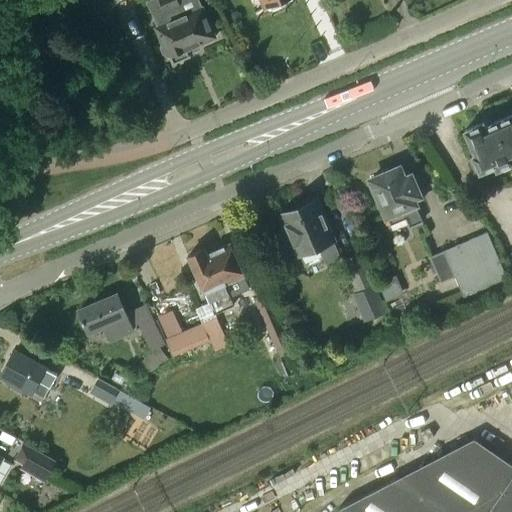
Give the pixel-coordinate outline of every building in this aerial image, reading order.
[(151,0),(147,2),(158,27),(156,28),(162,43),(161,43),(160,48),(163,54),(169,57),(171,57),(173,63),(189,56),(186,50),(215,37),(202,8),(201,8),(197,0),(178,0),(177,0),(151,0)] [(262,0),(266,8),(284,0),(262,0)] [(511,114),(485,126),(483,122),(465,130),(475,154),(473,155),(473,156),(469,158),(475,172),(479,170),(480,171),(495,165),(497,169),(511,162),(511,114)] [(419,195),(410,176),(404,179),(399,167),(371,180),(387,216),(387,215),(391,224),(406,217),(410,226),(422,221),(416,208),(412,198),(419,195)] [(341,257),(316,200),(283,214),(287,224),(281,227),(278,234),(282,243),(289,245),(295,243),(300,254),(318,246),(326,264),(341,257)] [(487,232),(443,251),(429,256),(441,282),(454,276),(463,296),(507,277),(487,232)] [(233,305),(230,297),(250,288),(230,243),(210,252),(224,284),(218,287),(227,308),(233,305)] [(224,284),(210,252),(207,254),(204,248),(187,256),(203,293),(205,292),(214,313),(227,308),(218,287),(224,284)] [(344,258),(357,285),(368,311),(373,309),(379,322),(390,319),(384,304),(381,305),(370,280),(357,252),(344,258)] [(117,291),(78,308),(88,333),(102,326),(109,342),(134,332),(132,326),(126,312),(117,291)] [(267,291),(265,292),(253,298),(274,348),(275,347),(280,358),(293,352),(288,342),(289,342),(267,291)] [(165,344),(153,317),(138,324),(150,351),(165,344)] [(216,317),(167,338),(166,339),(172,352),(208,336),(215,351),(228,345),(216,317)] [(43,398),(57,373),(14,350),(1,374),(43,398)] [(98,378),(97,380),(89,392),(111,404),(114,399),(122,404),(128,394),(98,378)] [(144,419),(150,408),(136,399),(129,411),(144,419)] [(338,508),(335,511),(511,511),(511,463),(474,438),(450,450),(420,493),(398,477),(338,508)] [(43,481),(55,461),(24,444),(15,459),(37,471),(34,476),(43,481)]
